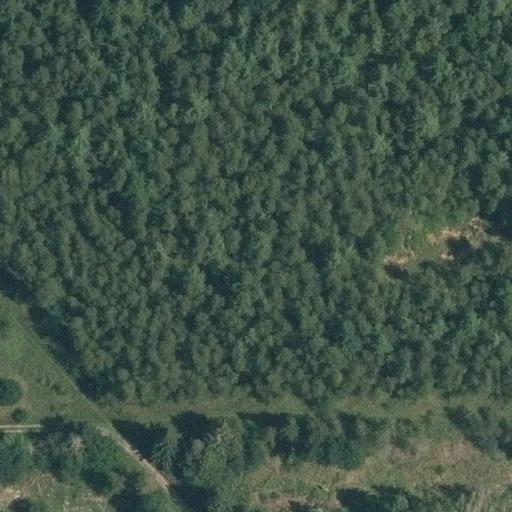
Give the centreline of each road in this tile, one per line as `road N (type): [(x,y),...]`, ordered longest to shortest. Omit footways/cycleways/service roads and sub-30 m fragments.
road 1 (track): [(511,417),(112,427)]
road 2 (track): [(112,427),(0,296)]
